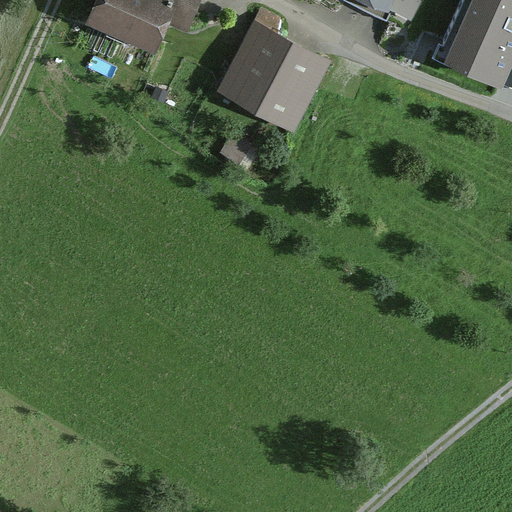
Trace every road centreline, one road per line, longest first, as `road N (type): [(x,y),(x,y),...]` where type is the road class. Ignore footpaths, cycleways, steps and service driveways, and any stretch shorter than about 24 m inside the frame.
road 1 (residential): [(511,114),(390,68),(266,0)]
road 2 (track): [(511,392),(371,511)]
road 3 (track): [(55,0),(0,122)]
